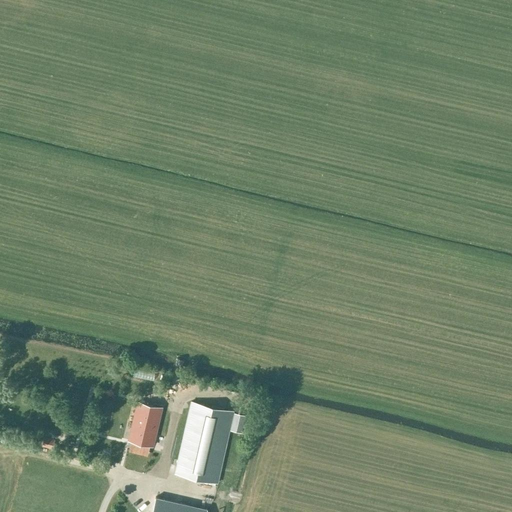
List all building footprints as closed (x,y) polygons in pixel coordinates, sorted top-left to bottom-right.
[(217,483),(233,412),(190,402),(174,474),(217,483)] [(151,447),(160,408),(137,403),(128,442),(151,447)] [(51,449),(54,440),(45,437),(42,446),(51,449)] [(63,453),(61,459),(72,462),(74,456),(63,453)] [(224,463),(234,466),(237,456),(227,454),(224,463)] [(228,489),(233,474),(223,471),(218,485),(228,489)] [(205,511),(207,509),(155,497),(151,511),(205,511)]
